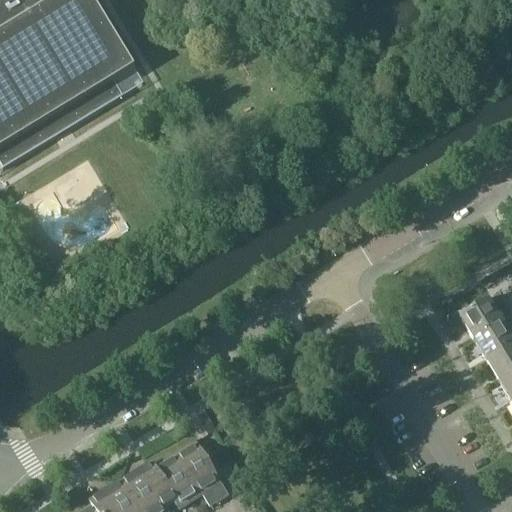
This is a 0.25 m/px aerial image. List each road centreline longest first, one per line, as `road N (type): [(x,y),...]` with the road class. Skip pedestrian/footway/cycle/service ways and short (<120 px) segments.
road 1 (unclassified): [(332,278),(28,462),(0,471)]
road 2 (residential): [(474,511),(332,278)]
road 3 (unclassified): [(511,169),(332,278)]
